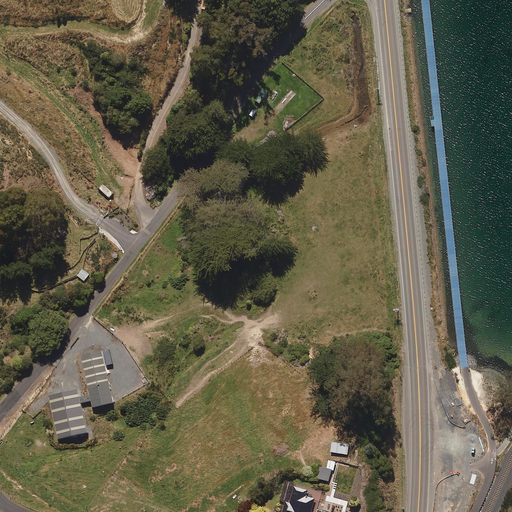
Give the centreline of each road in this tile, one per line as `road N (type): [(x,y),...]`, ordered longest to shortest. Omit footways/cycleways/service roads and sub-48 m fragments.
road 1 (residential): [(0,415),(180,192),(281,44),(325,0)]
road 2 (trunk): [(384,0),(417,378),(416,511)]
